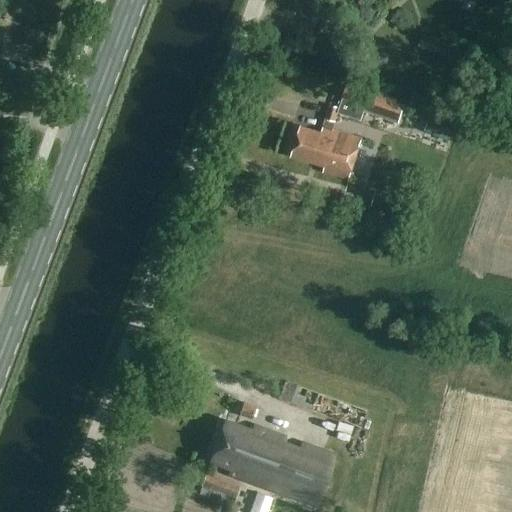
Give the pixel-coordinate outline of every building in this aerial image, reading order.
[(452,0),(448,6),(459,15),(469,3),(465,0),(452,0)] [(321,48),(333,73),(354,64),(342,38),(321,48)] [(346,86),(339,109),(329,106),(324,119),(334,122),(337,113),(360,121),(363,112),(398,124),(404,105),(346,86)] [(442,136),(445,122),(429,118),(425,132),(442,136)] [(301,128),(291,157),(324,167),(323,173),(349,181),(362,140),(323,128),(321,134),(301,128)] [(408,220),(412,203),(375,192),(370,209),(408,220)] [(367,410),(284,381),(278,400),(361,429),(367,410)] [(239,415),(251,420),(256,407),(243,403),(239,415)] [(308,418),(305,428),(336,437),(339,427),(308,418)] [(223,421),(209,462),(230,470),(229,475),(316,507),(334,456),(301,444),(298,449),(284,444),(285,438),(253,426),(251,431),(223,421)] [(201,486),(236,500),(240,489),(205,475),(201,486)] [(267,511),(272,499),(256,494),(249,511),(267,511)]
